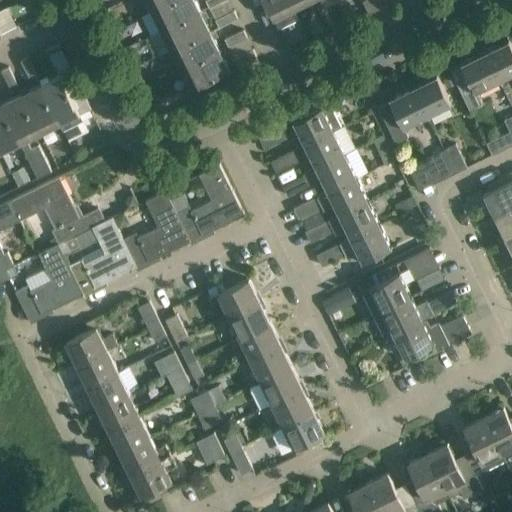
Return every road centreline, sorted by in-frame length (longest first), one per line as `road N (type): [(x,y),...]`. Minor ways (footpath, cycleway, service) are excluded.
road 1 (residential): [(24,337),(264,218)]
road 2 (residential): [(367,429),(264,218)]
road 3 (residential): [(511,337),(447,202),(511,162)]
road 4 (unclassified): [(75,22),(122,117),(136,128),(176,134),(219,115)]
road 5 (residential): [(111,511),(24,337)]
road 6 (unclassified): [(287,82),(454,0)]
road 7 (residential): [(367,429),(202,511)]
road 8 (residential): [(511,357),(367,429)]
